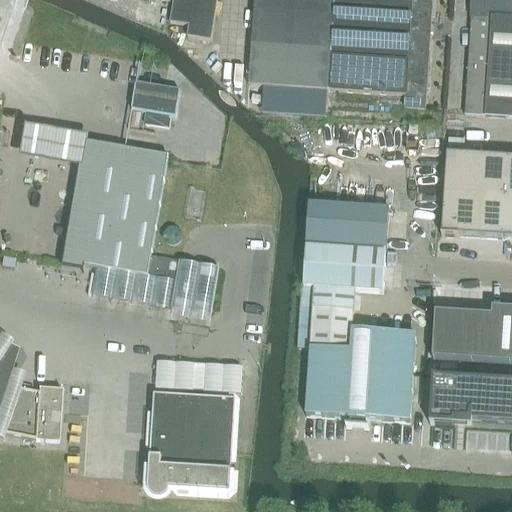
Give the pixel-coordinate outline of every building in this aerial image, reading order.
[(219,0),(176,0),(172,27),(190,29),(188,41),(212,45),(219,0)] [(256,0),(251,89),(332,94),(337,0),(256,0)] [(337,0),(332,94),(330,121),(430,127),(431,112),(427,112),(434,0),(337,0)] [(511,0),(472,0),(465,118),(511,121),(511,0)] [(133,112),(177,120),(181,93),(138,86),(133,112)] [(83,272),(84,268),(68,266),(88,146),(90,138),(23,126),(17,158),(80,169),(63,269),(83,272)] [(84,268),(148,280),(152,259),(169,159),(88,146),(68,266),(84,268)] [(511,160),(448,156),(442,238),(511,242),(511,160)] [(390,212),(309,206),(307,247),(387,253),(390,212)] [(311,351),(306,418),(352,422),(352,426),(364,427),(364,422),(410,425),(416,337),(353,333),(356,293),(384,295),(386,255),(306,250),(304,289),(303,289),(299,351),(311,351)] [(176,284),(172,312),(212,319),(220,271),(152,259),(148,280),(176,284)] [(435,314),(432,361),(511,366),(511,311),(492,310),(491,318),(435,314)] [(0,345),(0,441),(3,443),(24,381),(11,377),(16,358),(0,345)] [(155,363),(154,395),(241,397),(241,365),(155,363)] [(511,383),(433,379),(430,427),(434,427),(434,425),(456,427),(456,422),(511,425),(511,383)] [(4,437),(35,443),(59,445),(63,392),(38,391),(38,397),(19,393),(4,437)] [(154,398),(149,492),(149,494),(149,495),(149,496),(150,498),(151,499),(152,500),(153,500),(155,502),(157,502),(159,503),(161,503),(163,502),(165,501),(167,500),(168,499),(170,497),(170,495),(171,493),(230,496),(236,403),(154,398)]
